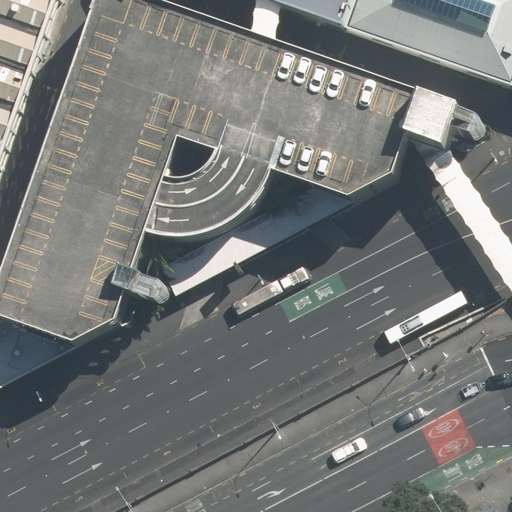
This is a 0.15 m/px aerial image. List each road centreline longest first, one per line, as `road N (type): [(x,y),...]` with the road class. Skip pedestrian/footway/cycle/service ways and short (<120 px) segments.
road 1 (primary): [(0,503),(511,221)]
road 2 (residential): [(207,0),(511,107)]
road 3 (residential): [(0,268),(5,228),(86,0)]
road 4 (primary): [(511,384),(260,511)]
